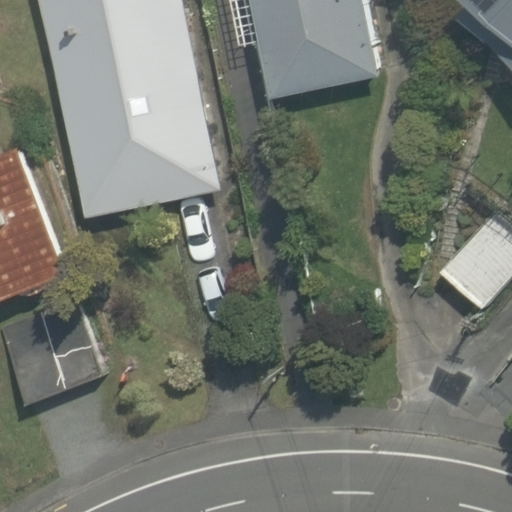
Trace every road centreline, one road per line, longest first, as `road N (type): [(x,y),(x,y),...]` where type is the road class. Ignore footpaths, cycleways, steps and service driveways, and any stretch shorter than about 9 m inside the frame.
road 1 (residential): [(511,306),(465,360),(400,496)]
road 2 (residential): [(198,511),(326,495),(400,496)]
